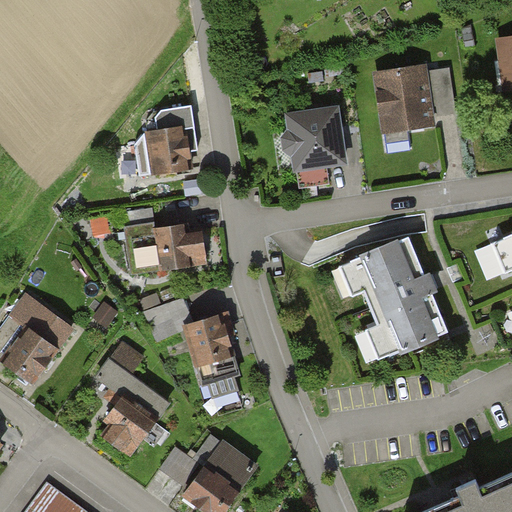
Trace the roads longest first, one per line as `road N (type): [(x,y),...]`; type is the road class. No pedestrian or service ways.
road 1 (residential): [(236,227),(266,343),(334,511)]
road 2 (residential): [(236,227),(511,184)]
road 3 (residential): [(202,0),(236,227)]
road 4 (residential): [(153,511),(46,433)]
